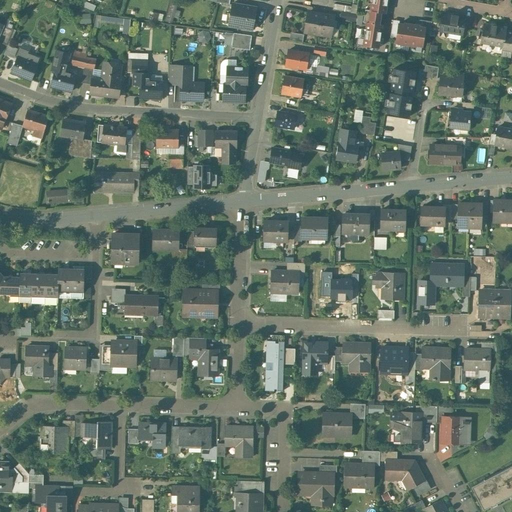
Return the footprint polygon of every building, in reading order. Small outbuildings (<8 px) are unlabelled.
[(371,0),(369,10),(369,11),(380,12),(385,13),(387,0),(371,0)] [(256,7),(232,3),(228,25),(253,29),(256,7)] [(380,12),(369,11),(369,10),(365,9),(363,22),(366,23),(366,22),(379,24),(380,12)] [(321,14),(308,12),(304,32),(317,34),(321,14)] [(464,17),(442,13),(439,30),(461,34),(464,17)] [(129,32),(131,19),(99,14),(98,20),(124,24),(122,31),(129,32)] [(321,14),(317,34),(331,36),(334,16),(321,14)] [(399,21),(393,20),(390,37),(396,38),(398,24),(399,24),(399,21)] [(431,22),(423,20),(415,22),(414,25),(415,25),(415,26),(424,28),(424,33),(430,34),(431,22)] [(379,24),(366,22),(366,23),(362,45),(378,48),(382,25),(379,24)] [(399,24),(398,24),(396,38),(395,42),(402,43),(402,44),(408,45),(411,25),(408,24),(408,25),(399,24)] [(506,28),(483,24),(480,43),(503,46),(505,31),(506,28)] [(13,29),(4,25),(0,34),(0,41),(6,44),(13,29)] [(424,28),(415,26),(415,25),(414,25),(411,25),(408,45),(415,46),(415,45),(422,46),(424,33),(424,28)] [(199,30),(200,41),(210,41),(210,30),(199,30)] [(511,32),(505,31),(503,46),(502,50),(511,51),(511,32)] [(251,35),(233,32),(232,47),(249,48),(251,35)] [(304,34),(291,32),(289,40),(303,42),(304,34)] [(326,48),(316,46),(315,53),(325,55),(326,48)] [(18,49),(12,47),(8,56),(14,58),(18,49)] [(40,57),(28,53),(29,51),(19,47),(16,55),(18,56),(18,57),(37,64),(40,57)] [(69,54),(57,50),(52,70),(55,70),(64,72),(69,54)] [(308,53),(289,50),(286,66),(305,69),(308,53)] [(87,54),(74,51),(71,64),(84,67),(86,58),(87,54)] [(147,54),(129,53),(128,72),(131,72),(132,59),(147,59),(147,54)] [(18,57),(17,57),(11,72),(31,80),(37,64),(18,57)] [(96,60),(86,58),(84,67),(94,69),(96,60)] [(147,59),(132,59),(131,72),(147,73),(147,59)] [(121,64),(110,63),(103,69),(107,75),(107,79),(113,80),(111,96),(118,97),(120,80),(119,79),(121,64)] [(327,75),(329,66),(318,64),(317,73),(327,75)] [(202,84),(187,83),(188,65),(176,65),(175,84),(182,84),(181,99),(202,100),(202,84)] [(438,67),(425,65),(423,77),(437,79),(438,67)] [(243,67),(226,66),(226,84),(245,85),(246,85),(247,71),(243,67)] [(94,69),(84,67),(81,82),(91,84),(92,84),(93,77),(94,69)] [(100,70),(94,69),(93,77),(107,79),(107,75),(103,69),(100,70)] [(394,69),(390,89),(395,89),(408,92),(413,92),(416,72),(394,69)] [(64,72),(55,70),(51,86),(71,91),(75,75),(64,72)] [(448,76),(440,75),(438,93),(456,95),(461,96),(463,74),(455,74),(455,73),(448,73),(448,76)] [(93,77),(92,84),(91,84),(90,94),(111,96),(113,80),(107,79),(93,77)] [(303,80),(285,77),(284,77),(281,93),(300,96),(303,80)] [(141,81),(140,97),(161,98),(162,82),(141,81)] [(226,84),(224,84),(223,101),(244,101),(245,85),(226,84)] [(387,113),(409,117),(412,97),(408,96),(408,92),(395,89),(394,94),(390,93),(387,113)] [(11,104),(0,99),(0,128),(1,129),(11,104)] [(311,105),(299,102),(297,110),(310,112),(311,105)] [(462,109),(451,108),(449,127),(460,128),(460,127),(469,128),(470,112),(462,111),(462,109)] [(48,116),(27,110),(23,126),(34,129),(32,135),(41,138),(48,116)] [(295,115),(278,112),(276,125),(293,128),(295,115)] [(84,123),(64,120),(61,136),(82,139),(84,123)] [(361,120),(359,133),(374,135),(375,123),(370,122),(361,120)] [(23,126),(13,123),(9,136),(19,139),(23,126)] [(126,128),(104,125),(104,126),(102,142),(124,145),(126,129),(126,128)] [(469,128),(460,127),(460,128),(459,137),(465,137),(468,137),(469,132),(469,128)] [(511,129),(497,127),(494,144),(495,144),(504,146),(504,147),(511,148),(511,129)] [(132,129),(126,129),(124,145),(126,145),(126,144),(132,144),(132,129)] [(140,130),(132,129),(132,144),(132,153),(140,154),(140,130)] [(355,131),(340,129),(338,142),(358,145),(359,139),(354,138),(355,131)] [(178,130),(157,130),(156,146),(177,147),(178,130)] [(237,131),(215,131),(215,147),(235,147),(236,147),(237,131)] [(211,135),(199,135),(199,146),(211,146),(211,135)] [(19,139),(9,136),(7,143),(17,146),(19,139)] [(459,137),(445,136),(445,145),(460,146),(464,146),(465,137),(459,137)] [(338,142),(336,159),(355,162),(358,145),(338,142)] [(411,146),(397,144),(398,152),(399,161),(409,160),(411,146)] [(460,146),(445,145),(435,144),(435,145),(430,145),(429,163),(460,164),(460,146)] [(87,148),(73,146),(71,154),(85,157),(87,148)] [(235,147),(215,147),(222,147),(222,162),(235,163),(235,147)] [(269,162),(288,165),(287,167),(299,169),(302,154),(290,152),(290,151),(272,148),(269,162)] [(398,152),(381,153),(382,170),(400,168),(399,161),(398,152)] [(182,155),(169,155),(168,167),(182,168),(182,155)] [(193,160),(194,165),(188,165),(189,183),(195,183),(195,188),(221,187),(221,172),(214,173),(214,159),(193,160)] [(269,162),(261,161),(257,182),(262,182),(264,181),(266,170),(268,168),(269,162)] [(132,174),(95,173),(95,191),(102,191),(102,190),(112,190),(112,191),(133,192),(133,185),(133,174),(132,174)] [(66,192),(47,193),(47,204),(67,203),(66,192)] [(511,200),(493,200),(493,221),(511,221),(511,200)] [(465,203),(458,203),(458,204),(457,219),(457,226),(469,227),(470,205),(465,204),(465,203)] [(451,205),(443,204),(442,207),(443,207),(443,214),(444,214),(444,223),(451,223),(451,219),(451,205)] [(481,204),(474,204),(474,205),(470,205),(469,227),(481,227),(481,215),(482,204),(481,204)] [(442,207),(422,207),(421,224),(444,225),(444,223),(444,214),(443,214),(443,207),(442,207)] [(405,210),(380,210),(380,229),(404,229),(405,210)] [(368,215),(343,214),(342,231),(358,232),(358,234),(368,234),(368,221),(368,215)] [(326,218),(302,218),(302,226),(301,226),(301,237),(326,238),(326,218)] [(287,222),(264,221),(264,240),(286,241),(287,231),(287,222)] [(216,228),(195,227),(195,231),(194,245),(195,245),(215,246),(216,228)] [(178,230),(154,230),(153,245),(162,245),(162,248),(177,248),(178,230)] [(294,231),(287,231),(286,241),(285,244),(293,244),(293,241),(294,231)] [(126,234),(111,234),(110,262),(138,263),(139,235),(130,234),(130,235),(126,235),(126,234)] [(386,237),(374,237),(374,249),(386,249),(386,237)] [(187,252),(176,251),(176,265),(186,266),(187,252)] [(305,263),(287,262),(286,271),(298,272),(304,272),(305,263)] [(431,264),(431,270),(430,281),(430,283),(431,283),(431,284),(434,284),(434,285),(445,285),(447,286),(447,285),(463,285),(463,276),(463,265),(431,264)] [(71,268),(58,268),(58,274),(58,290),(70,290),(71,268)] [(84,269),(71,268),(70,290),(83,291),(84,269)] [(286,271),(271,271),(270,292),(298,293),(298,272),(286,271)] [(340,279),(331,279),(331,272),(321,272),(320,295),(330,295),(330,298),(352,299),(352,286),(350,286),(351,279),(340,278),(340,279)] [(403,273),(382,272),(382,273),(376,273),(375,286),(385,287),(385,299),(402,299),(403,273)] [(33,273),(20,273),(20,277),(19,295),(32,295),(33,273)] [(45,274),(33,273),(32,295),(45,296),(45,274)] [(358,273),(351,273),(351,279),(350,286),(352,286),(358,287),(358,273)] [(58,274),(45,274),(45,296),(57,296),(58,290),(58,274)] [(20,277),(3,276),(0,279),(0,294),(19,295),(20,277)] [(470,277),(463,276),(463,285),(462,296),(470,297),(470,290),(470,277)] [(434,285),(434,284),(431,284),(431,283),(430,283),(430,281),(419,281),(419,282),(418,303),(418,304),(433,304),(434,285)] [(220,284),(202,284),(202,291),(217,291),(217,292),(220,292),(220,284)] [(202,291),(183,290),(183,300),(189,300),(189,306),(187,306),(187,315),(217,316),(217,292),(217,291),(202,291)] [(494,292),(479,291),(479,315),(488,315),(494,315),(494,292)] [(509,292),(494,292),(494,315),(499,315),(499,316),(509,316),(509,292)] [(157,297),(125,296),(124,312),(142,312),(142,315),(157,315),(157,297)] [(394,310),(377,310),(377,318),(393,318),(394,310)] [(17,334),(31,334),(31,321),(25,321),(25,326),(16,327),(17,334)] [(471,327),(471,335),(481,336),(481,327),(471,327)] [(184,337),(173,337),(172,359),(176,359),(176,356),(183,356),(184,337)] [(204,338),(190,337),(189,356),(199,357),(199,349),(200,349),(201,345),(204,345),(204,338)] [(136,342),(111,341),(111,351),(111,365),(112,365),(135,366),(136,342)] [(275,341),(266,341),(265,390),(264,390),(274,390),(274,388),(276,389),(276,391),(282,391),(283,364),(284,348),(284,341),(278,341),(278,343),(275,343),(275,341)] [(326,342),(303,342),(303,362),(303,372),(316,372),(316,362),(324,363),(326,363),(326,355),(326,342)] [(496,343),(481,342),(481,349),(489,350),(489,353),(495,353),(496,343)] [(369,344),(343,343),(343,347),(343,361),(354,362),(354,369),(368,370),(369,344)] [(48,347),(25,346),(25,365),(35,365),(35,375),(50,376),(51,370),(47,369),(47,365),(48,365),(48,353),(48,347)] [(85,348),(65,347),(65,368),(85,369),(85,348)] [(343,347),(335,347),(335,355),(334,361),(343,361),(343,347)] [(407,348),(381,347),(380,373),(387,373),(387,370),(406,371),(407,352),(407,348)] [(436,348),(422,347),(422,354),(421,368),(422,368),(430,368),(430,380),(439,380),(439,377),(448,377),(449,349),(436,349),(436,348)] [(154,348),(154,356),(166,356),(166,349),(154,348)] [(295,349),(284,348),(283,364),(294,364),(295,349)] [(200,349),(199,349),(199,357),(199,375),(217,375),(217,359),(216,359),(217,349),(200,349)] [(481,349),(464,349),(464,366),(473,367),(473,369),(489,370),(489,353),(489,350),(481,349)] [(111,351),(100,351),(99,359),(99,369),(111,370),(112,365),(111,365),(111,351)] [(415,352),(407,352),(406,371),(414,371),(415,369),(415,353),(415,352)] [(57,353),(48,353),(48,365),(47,365),(47,369),(51,370),(57,370),(57,353)] [(335,355),(326,355),(326,363),(324,363),(324,373),(334,373),(334,361),(335,355)] [(172,359),(151,358),(151,378),(167,378),(167,379),(175,380),(176,359),(172,359)] [(0,380),(4,377),(9,377),(9,363),(9,359),(0,359),(0,380)] [(99,359),(91,359),(91,372),(99,372),(99,369),(99,359)] [(365,404),(350,403),(349,412),(354,412),(354,414),(365,415),(365,404)] [(368,404),(368,412),(384,412),(384,404),(368,404)] [(437,406),(420,405),(420,413),(421,413),(420,422),(436,422),(437,412),(437,406)] [(420,413),(402,413),(402,415),(391,414),(391,425),(402,429),(402,441),(420,441),(420,422),(421,413),(420,413)] [(350,414),(323,414),(322,434),(334,435),(333,436),(349,436),(350,414)] [(443,417),(442,423),(442,442),(459,443),(460,417),(459,417),(459,415),(452,415),(452,417),(443,417)] [(469,418),(460,417),(459,443),(466,443),(468,441),(469,418)] [(67,426),(40,426),(40,440),(41,438),(49,438),(49,444),(47,444),(46,444),(46,446),(48,446),(48,453),(67,453),(68,436),(74,436),(74,424),(74,421),(74,424),(68,424),(67,426)] [(97,423),(82,423),(82,424),(81,436),(97,437),(96,447),(102,448),(108,448),(108,426),(107,426),(107,422),(97,421),(97,423)] [(165,423),(138,422),(138,429),(138,439),(152,439),(152,447),(165,447),(165,423)] [(211,427),(171,425),(171,428),(179,429),(178,445),(201,446),(201,448),(211,448),(211,446),(211,427)] [(253,426),(225,426),(224,444),(224,446),(235,446),(235,456),(251,457),(253,426)] [(493,427),(488,427),(484,435),(486,439),(493,435),(493,427)] [(138,429),(128,429),(128,443),(138,443),(138,439),(138,429)] [(224,444),(217,443),(217,446),(216,456),(224,456),(224,446),(224,444)] [(211,446),(211,448),(201,448),(200,459),(216,460),(216,456),(217,446),(211,446)] [(96,447),(90,447),(90,456),(102,456),(102,448),(96,447)] [(379,451),(360,450),(360,458),(362,458),(362,464),(373,465),(379,465),(379,461),(379,451)] [(393,451),(379,451),(379,461),(385,461),(393,461),(393,460),(393,451)] [(414,461),(393,460),(393,461),(385,461),(385,478),(407,479),(410,478),(414,485),(423,480),(414,461)] [(13,468),(8,468),(9,462),(0,462),(0,486),(1,487),(1,486),(12,487),(12,482),(22,482),(23,476),(14,467),(13,468)] [(29,474),(19,463),(14,467),(23,476),(22,482),(28,482),(29,474)] [(362,464),(345,464),(345,486),(372,487),(373,465),(362,464)] [(511,464),(471,486),(483,509),(490,506),(491,506),(497,503),(496,502),(511,494),(511,464)] [(336,465),(318,465),(318,472),(319,472),(319,474),(299,473),(299,488),(309,488),(313,488),(312,504),(330,505),(331,495),(332,472),(336,472),(336,465)] [(43,474),(29,474),(28,482),(43,482),(43,474)] [(262,481),(237,480),(237,486),(234,486),(234,494),(239,494),(239,492),(261,493),(262,481)] [(22,482),(12,482),(12,487),(12,492),(28,493),(28,482),(22,482)] [(59,485),(35,485),(35,502),(47,502),(46,511),(65,511),(66,494),(58,494),(59,485)] [(198,511),(199,487),(171,486),(171,495),(180,495),(179,503),(178,503),(177,511),(198,511)] [(260,511),(261,493),(239,492),(239,494),(240,494),(240,504),(238,504),(237,511),(260,511)] [(153,511),(154,499),(142,499),(141,511),(153,511)] [(421,500),(411,505),(414,510),(424,505),(421,500)] [(447,511),(441,500),(422,509),(423,511),(447,511)]
